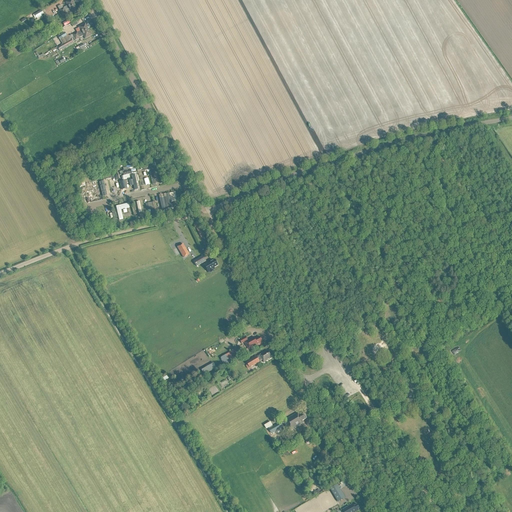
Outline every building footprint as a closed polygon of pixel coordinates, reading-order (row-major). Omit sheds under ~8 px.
[(61,13),(75,5),(72,0),(71,0),(65,3),(67,6),(59,10),(61,13)] [(72,15),(78,11),(75,5),(61,13),(62,16),(66,14),(67,14),(71,15),(72,15)] [(37,19),(42,16),(41,15),(43,14),(41,10),(33,15),(35,19),(36,18),(37,19)] [(74,38),(88,30),(85,24),(79,28),(80,31),(73,35),(74,38)] [(88,30),(74,38),(75,40),(83,36),(85,39),(91,36),(88,30)] [(73,43),(71,40),(61,46),(63,49),(69,46),(69,45),(73,43)] [(154,171),(149,172),(152,187),(157,186),(154,171)] [(146,173),(142,174),(145,188),(150,187),(146,173)] [(134,174),(129,175),(133,190),(138,189),(134,174)] [(114,178),(110,180),(113,194),(118,193),(114,178)] [(104,181),(99,182),(103,197),(108,195),(104,181)] [(94,184),(89,185),(93,200),(97,198),(94,184)] [(88,185),(83,187),(87,201),(92,200),(88,185)] [(169,193),(164,194),(168,208),(173,207),(169,193)] [(140,199),(135,200),(139,215),(143,213),(140,199)] [(120,205),(115,206),(119,221),(124,219),(120,205)] [(196,228),(201,238),(202,237),(204,242),(208,240),(198,221),(192,224),(195,228),(196,228)] [(183,258),(189,255),(183,244),(177,248),(183,258)] [(196,267),(206,261),(200,252),(197,254),(199,258),(193,262),(192,259),(185,264),(188,269),(195,265),(196,267)] [(216,263),(215,260),(210,263),(210,262),(209,263),(204,266),(208,273),(214,269),(214,268),(216,267),(217,266),(218,266),(217,265),(218,265),(217,263),(216,263)] [(248,341),(245,337),(239,340),(242,344),(244,343),(249,351),(258,346),(263,344),(262,342),(263,341),(260,337),(255,340),(254,337),(248,341)] [(243,355),(240,350),(236,352),(235,351),(230,353),(234,360),(243,355)] [(271,357),(268,351),(264,353),(259,355),(260,356),(257,357),(247,363),(248,365),(246,366),(248,369),(260,362),(262,360),(264,363),(268,360),(268,359),(271,357)] [(205,374),(217,368),(214,363),(202,369),(205,374)] [(285,421),(291,431),(304,423),(302,421),(307,418),(304,413),(299,416),(298,413),(285,421)] [(280,423),(269,429),(272,434),(283,428),(280,423)] [(313,475),(319,487),(324,485),(319,473),(313,475)] [(337,485),(330,489),(338,502),(345,498),(337,485)]
